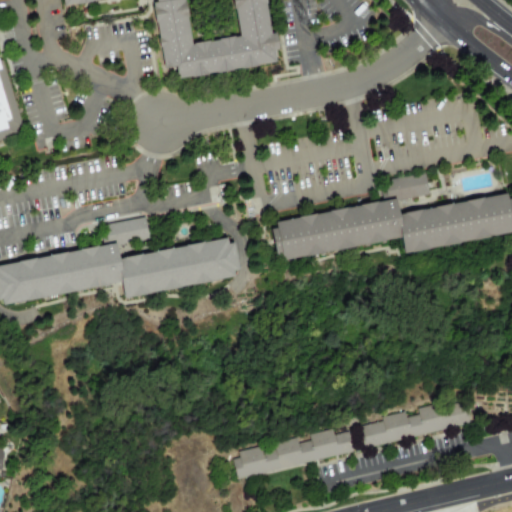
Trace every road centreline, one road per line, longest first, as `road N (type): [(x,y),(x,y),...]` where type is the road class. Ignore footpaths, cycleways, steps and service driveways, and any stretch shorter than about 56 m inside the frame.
road 1 (residential): [(438,23),(401,58),(346,87),(159,121)]
road 2 (tertiary): [(378,511),(511,479)]
